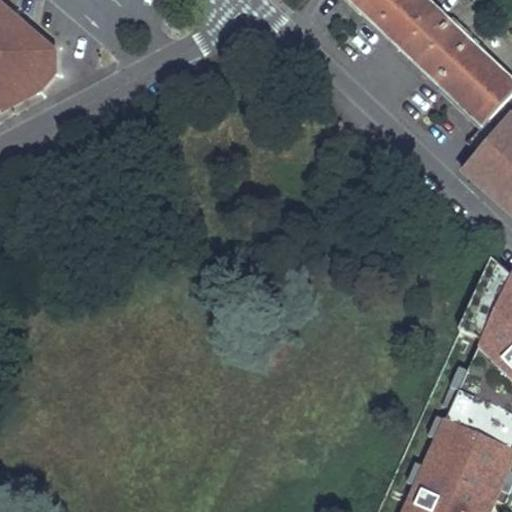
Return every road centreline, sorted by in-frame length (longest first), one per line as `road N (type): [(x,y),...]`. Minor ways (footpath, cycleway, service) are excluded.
road 1 (tertiary): [(249,6),(511,255)]
road 2 (residential): [(0,151),(211,40),(249,6)]
